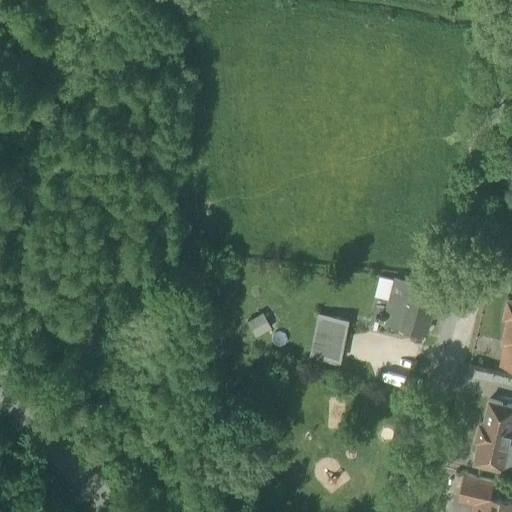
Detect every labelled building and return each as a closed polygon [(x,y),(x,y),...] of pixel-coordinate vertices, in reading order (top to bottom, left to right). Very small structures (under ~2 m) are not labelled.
[(395,279),(386,313),(400,318),(409,283),(395,279)] [(437,289),(409,283),(400,318),(399,323),(426,330),(437,289)] [(511,299),(508,299),(504,317),(508,318),(502,342),(505,342),(511,343),(511,299)] [(253,335),(267,326),(257,311),(243,320),(253,335)] [(399,323),(400,318),(386,313),(384,319),(399,323)] [(312,354),(340,359),(347,320),(320,315),(312,354)] [(511,343),(505,342),(501,362),(511,364),(511,343)] [(473,462),(503,469),(504,465),(511,431),(511,404),(489,399),(483,423),(479,422),(475,440),(479,441),(473,462)] [(460,498),(478,502),(480,493),(497,497),(501,483),(466,473),(460,498)] [(476,511),(511,511),(511,500),(497,497),(480,493),(478,502),(476,511)]
